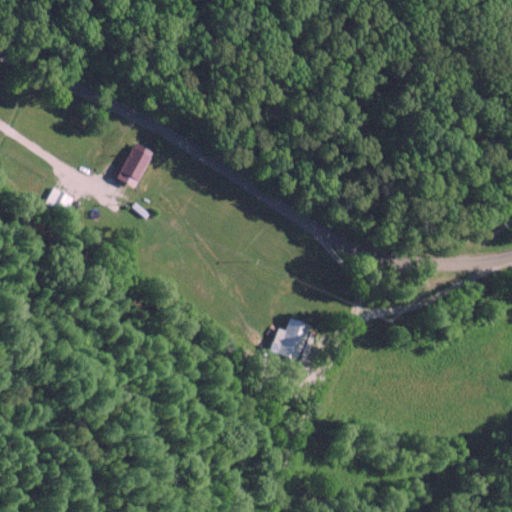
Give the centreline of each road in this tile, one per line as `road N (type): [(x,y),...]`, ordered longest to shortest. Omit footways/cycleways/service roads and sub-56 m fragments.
road 1 (residential): [(0,54),(122,109),(355,249),(407,261),(511,255)]
road 2 (residential): [(261,511),(351,322),(427,300),(492,261)]
